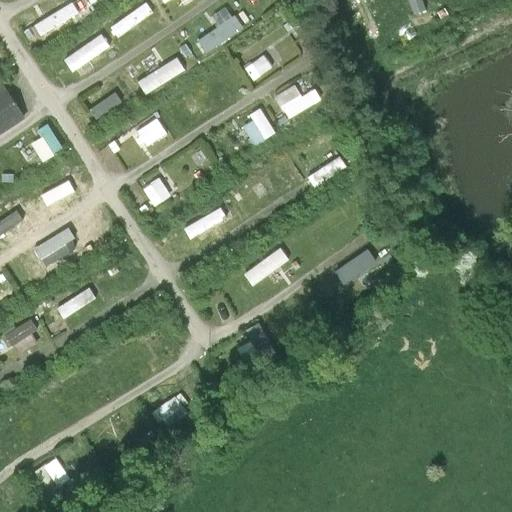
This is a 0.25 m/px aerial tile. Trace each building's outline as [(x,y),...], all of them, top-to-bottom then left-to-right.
[(69,0),(68,0),(31,26),(41,39),(79,13),(69,0)] [(413,0),(418,11),(431,5),(429,0),(413,0)] [(122,31),(147,13),(139,3),(114,21),(122,31)] [(240,10),(199,36),(208,50),(249,24),(240,10)] [(67,70),(107,44),(98,30),(58,56),(67,70)] [(181,53),(142,79),(151,92),(189,66),(181,53)] [(248,66),(258,80),(277,67),(268,53),(248,66)] [(124,72),(104,86),(120,109),(140,95),(124,72)] [(0,81),(0,133),(24,119),(0,81)] [(320,86),(305,93),(301,83),(279,92),(290,116),(326,100),(320,86)] [(192,89),(173,102),(189,126),(208,113),(192,89)] [(264,105),(252,113),(256,118),(245,126),(260,145),(282,128),(264,105)] [(143,150),(171,131),(161,115),(132,134),(143,150)] [(44,133),(24,148),(37,165),(68,143),(51,120),(40,128),(44,133)] [(156,206),(182,185),(170,171),(144,191),(156,206)] [(6,205),(17,227),(27,222),(30,228),(42,223),(28,195),(6,205)] [(209,236),(238,220),(227,200),(198,216),(209,236)] [(62,239),(75,257),(91,245),(79,227),(62,239)] [(285,247),(249,275),(258,287),(295,260),(285,247)] [(373,251),(338,269),(346,283),(380,264),(373,251)] [(74,296),(50,310),(61,327),(84,313),(74,296)] [(41,345),(36,331),(40,329),(36,319),(9,329),(19,354),(41,345)] [(156,414),(169,433),(195,414),(182,395),(156,414)] [(117,432),(131,447),(149,432),(135,416),(117,432)] [(38,471),(50,492),(72,479),(60,458),(38,471)]
